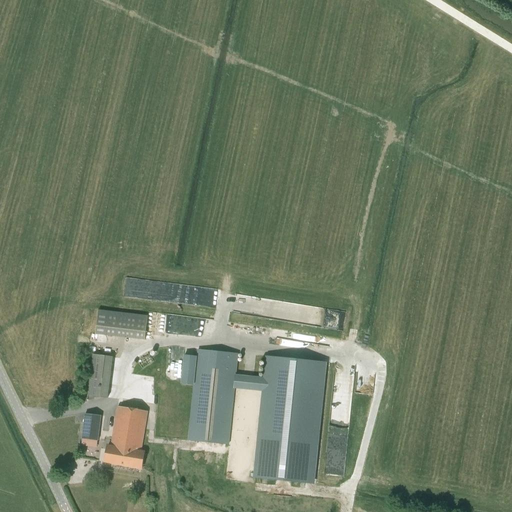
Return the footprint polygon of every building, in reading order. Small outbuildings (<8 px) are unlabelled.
[(428,50),(428,51),(428,52),(429,52),(429,53),(429,54),(430,54),(430,55),(431,56),(432,56),(432,57),(433,57),(434,57),(435,57),(436,57),(437,57),(438,57),(439,57),(439,56),(440,56),(440,55),(441,55),(441,54),(442,54),(442,53),(442,52),(442,51),(442,50),(442,49),(442,48),(442,47),(441,47),(441,46),(440,46),(440,45),(439,45),(439,44),(438,44),(437,44),(436,44),(436,43),(435,43),(434,44),(433,44),(432,44),(432,45),(431,45),(430,45),(430,46),(430,47),(429,47),(429,48),(429,49),(428,49),(428,50)] [(96,333),(96,334),(106,336),(109,312),(99,311),(96,333)] [(178,347),(169,347),(168,361),(171,361),(170,379),(177,379),(178,347)] [(228,445),(234,388),(263,391),(254,478),(311,485),(325,365),(266,358),(264,380),(235,377),(238,355),(198,350),(197,357),(184,356),(181,384),(194,386),(188,440),(228,445)] [(90,380),(88,396),(107,399),(109,383),(90,380)] [(141,467),(144,452),(141,451),(148,411),(118,406),(111,446),(108,445),(105,461),(141,467)] [(98,440),(101,415),(86,413),(83,438),(98,440)] [(330,421),(326,475),(342,476),(346,434),(343,434),(343,429),(342,429),(342,422),(330,421)]
